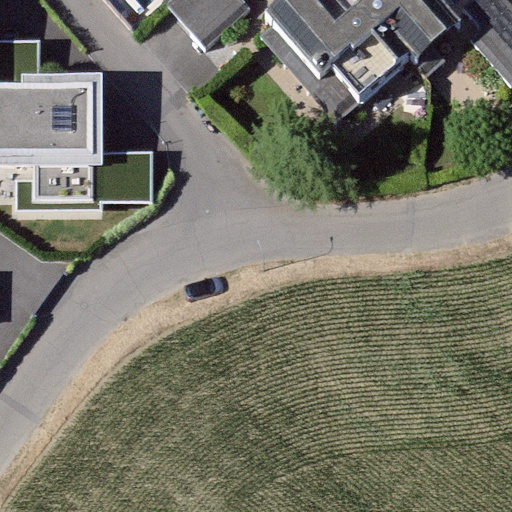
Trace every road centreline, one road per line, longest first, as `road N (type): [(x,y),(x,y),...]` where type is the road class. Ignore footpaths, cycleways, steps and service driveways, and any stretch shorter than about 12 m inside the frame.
road 1 (residential): [(272,229),(214,238),(168,259),(93,311),(0,435)]
road 2 (residential): [(73,0),(272,229)]
road 3 (residential): [(511,207),(422,230),(272,229)]
